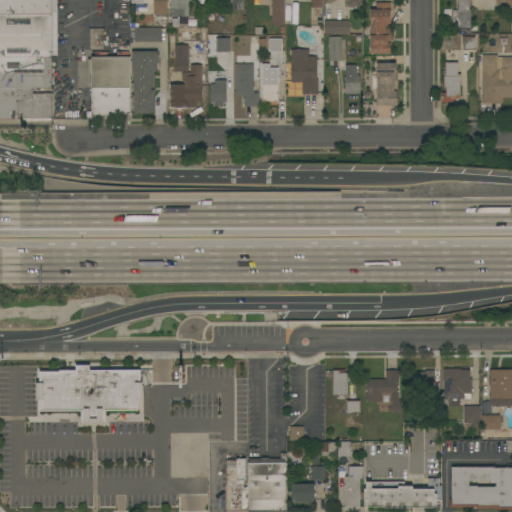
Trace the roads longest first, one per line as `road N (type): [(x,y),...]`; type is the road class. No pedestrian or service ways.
road 1 (motorway): [(511,213),(6,217)]
road 2 (motorway): [(9,259),(511,261)]
road 3 (residential): [(70,139),(511,134)]
road 4 (motorway): [(9,340),(186,304),(381,303)]
road 5 (motorway): [(341,179),(80,170)]
road 6 (residential): [(305,342),(511,341)]
road 7 (residential): [(9,340),(195,345)]
road 8 (motorway): [(511,186),(341,179)]
road 9 (residential): [(421,0),(421,135)]
road 10 (motorway): [(381,303),(511,291)]
